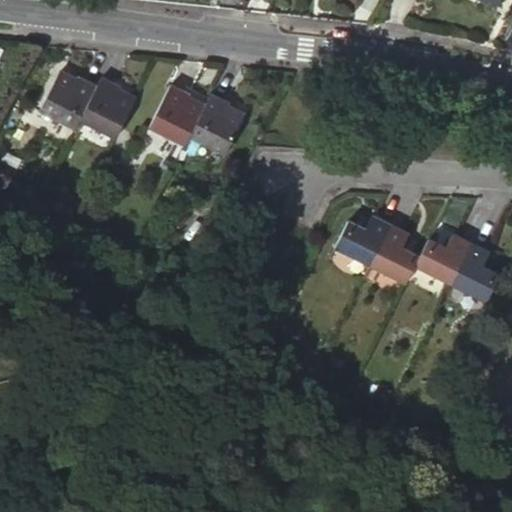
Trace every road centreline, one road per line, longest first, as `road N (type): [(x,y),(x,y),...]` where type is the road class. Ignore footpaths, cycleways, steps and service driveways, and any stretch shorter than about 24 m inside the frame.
road 1 (tertiary): [(0,9),(422,61),(511,81)]
road 2 (residential): [(511,199),(475,180),(243,168)]
